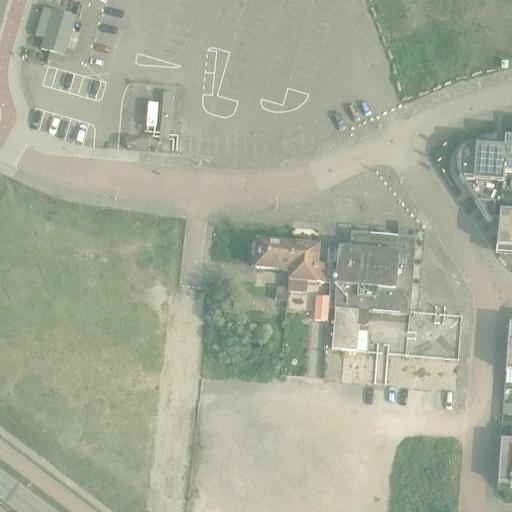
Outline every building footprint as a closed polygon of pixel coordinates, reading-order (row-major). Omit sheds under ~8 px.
[(63,58),(75,20),(43,10),(35,37),(44,40),(41,51),(63,58)] [(511,138),(503,138),(503,151),(502,161),(503,161),(502,177),(511,177),(511,138)] [(502,161),(503,151),(495,150),(495,146),(476,145),(471,146),(467,147),(463,150),(460,153),(457,156),(456,160),(455,164),(455,168),(455,171),(456,175),(458,178),(479,212),(479,204),(481,185),(502,186),(502,177),(503,161),(502,161)] [(493,205),(479,204),(479,212),(486,223),(487,223),(489,223),(491,223),(492,221),(493,220),(493,205)] [(511,215),(498,214),(496,250),(511,251),(511,215)] [(409,317),(416,239),(350,233),(348,251),(333,250),(330,286),(335,286),(333,310),(334,310),(331,351),(356,353),(358,328),(366,329),(368,313),(409,317)] [(255,257),(254,270),(289,273),(292,246),(256,243),(256,246),(252,246),(251,257),(255,257)] [(295,246),(292,246),(289,273),(287,290),(276,289),(275,302),(287,303),(287,293),(305,295),(306,284),(330,286),(333,250),(306,247),(306,244),(295,243),(295,246)] [(328,299),(315,298),(313,322),(326,323),(328,299)] [(287,303),(275,302),(265,302),(264,312),(285,314),(285,313),(286,308),(287,303)] [(511,442),(499,441),(496,486),(511,487),(511,483),(511,442)]
